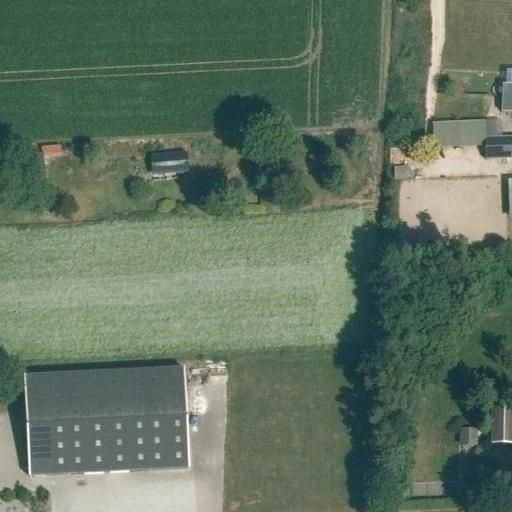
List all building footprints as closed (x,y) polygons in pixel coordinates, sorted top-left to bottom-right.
[(511,84),(502,84),(501,112),(511,112),(511,84)] [(482,161),(511,159),(511,139),(483,141),(481,141),(481,147),(482,161)] [(150,176),(185,173),(183,152),(147,155),(150,176)] [(24,186),(45,184),(42,154),(21,156),(24,186)] [(511,219),(511,180),(503,180),(503,219),(511,219)] [(30,475),(191,467),(186,366),(25,374),(30,475)] [(511,408),(493,408),(492,444),(511,444),(511,408)] [(473,446),(474,430),(456,429),(456,446),(473,446)]
